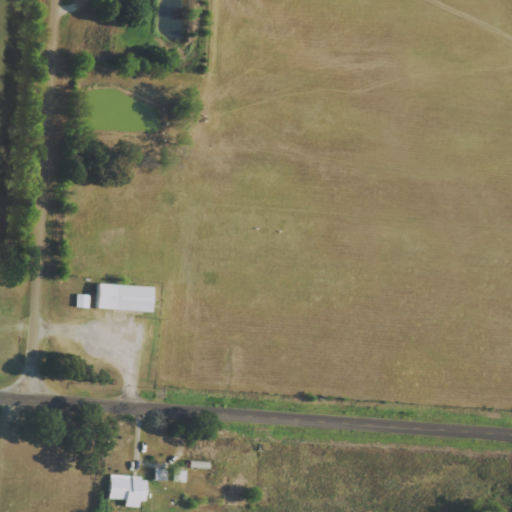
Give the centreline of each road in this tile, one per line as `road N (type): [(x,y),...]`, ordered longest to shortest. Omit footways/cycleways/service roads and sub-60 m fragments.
road 1 (tertiary): [(0,398),(511,435)]
road 2 (residential): [(32,401),(58,0)]
